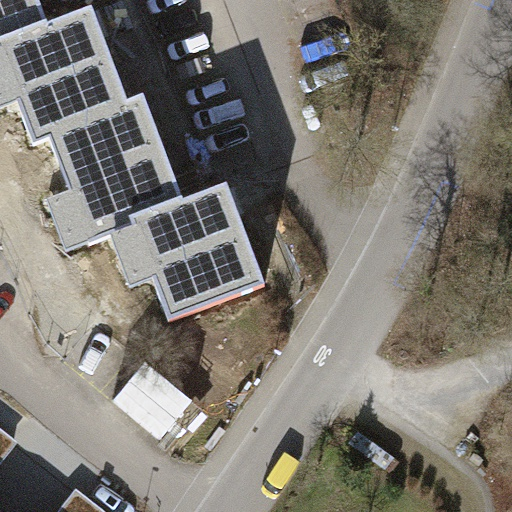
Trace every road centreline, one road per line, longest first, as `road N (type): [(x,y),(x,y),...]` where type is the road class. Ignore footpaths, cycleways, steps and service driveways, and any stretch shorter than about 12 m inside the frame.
road 1 (residential): [(507,0),(445,151),(381,276),(232,511)]
road 2 (track): [(316,389),(414,391),(511,360)]
